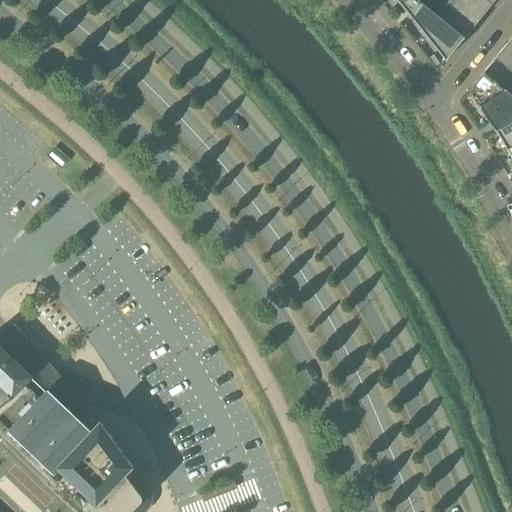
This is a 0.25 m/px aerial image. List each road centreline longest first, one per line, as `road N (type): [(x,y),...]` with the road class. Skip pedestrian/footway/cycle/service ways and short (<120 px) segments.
road 1 (secondary): [(453,511),(382,336),(324,236),(166,51),(103,0)]
road 2 (secondary): [(0,15),(145,139),(265,287),(312,372),(369,511)]
road 3 (residential): [(441,97),(511,237)]
road 4 (residential): [(441,97),(358,0)]
